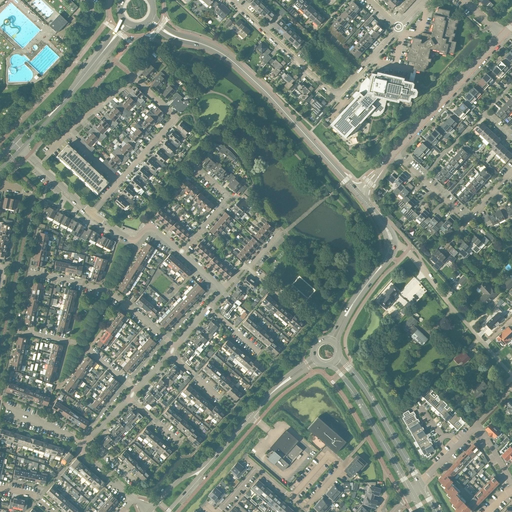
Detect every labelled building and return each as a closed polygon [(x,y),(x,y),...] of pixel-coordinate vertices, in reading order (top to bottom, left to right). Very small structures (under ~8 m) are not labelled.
[(255,0),(251,5),(256,9),(262,2),(260,0),(255,0)] [(298,0),(295,4),(300,9),(306,1),(304,0),(298,0)] [(397,0),(391,0),(388,4),(392,9),(399,2),(397,0)] [(408,0),(405,0),(399,7),(404,12),(412,3),(408,0)] [(479,0),(489,9),(493,5),(487,0),(479,0)] [(311,6),(306,1),(300,9),(304,13),(311,6)] [(216,2),(212,7),(214,9),(213,10),(223,19),(230,12),(220,3),(219,4),(216,2)] [(267,6),(262,2),(256,9),(260,13),(267,6)] [(349,7),(356,13),(361,9),(354,2),(349,7)] [(260,13),(265,18),(271,10),(267,6),(260,13)] [(304,13),(309,17),(315,10),(311,6),(304,13)] [(349,7),(345,11),(352,18),(356,13),(349,7)] [(410,46),(407,60),(412,62),(415,62),(413,69),(414,69),(416,70),(420,70),(424,71),(425,68),(426,69),(427,65),(428,65),(430,58),(429,58),(431,49),(440,51),(439,52),(447,54),(447,52),(454,54),(457,41),(452,40),(457,19),(448,17),(449,12),(450,10),(438,8),(437,12),(436,15),(435,14),(432,28),(433,29),(432,33),(432,35),(424,33),(422,33),(420,39),(413,37),(412,41),(411,47),(410,46)] [(276,15),(271,10),(265,18),(269,22),(276,15)] [(309,17),(313,21),(320,14),(315,10),(309,17)] [(348,23),(352,18),(345,11),(341,16),(348,23)] [(362,19),(365,21),(370,15),(368,12),(362,19)] [(50,24),(49,25),(57,33),(65,25),(67,26),(69,23),(59,14),(50,24)] [(320,14),(313,21),(318,26),(325,19),(320,14)] [(341,16),(336,21),(343,27),(348,23),(341,16)] [(372,16),(366,22),(368,25),(374,18),(372,16)] [(229,19),(224,25),(227,28),(232,22),(229,19)] [(274,26),(279,31),(286,24),(281,19),(274,26)] [(233,28),(244,38),(250,32),(242,25),(243,24),(240,21),(233,28)] [(332,25),(334,27),(336,29),(339,32),(341,33),(342,35),(344,32),(341,30),(343,27),(336,21),(332,25)] [(372,28),(379,35),(384,30),(381,27),(382,26),(377,21),(376,22),(376,23),(372,28)] [(279,31),(283,35),(290,28),(286,24),(279,31)] [(283,35),(288,39),(295,32),(290,28),(283,35)] [(372,28),(368,33),(375,39),(379,35),(372,28)] [(288,39),(293,44),(299,36),(295,32),(288,39)] [(368,33),(363,37),(371,44),(375,39),(368,33)] [(299,36),(293,44),(298,48),(304,41),(299,36)] [(363,37),(359,42),(366,49),(371,44),(363,37)] [(314,49),(309,54),(326,71),(324,73),(336,84),(352,66),(338,54),(337,55),(320,40),(313,47),(314,49)] [(359,42),(355,47),(362,53),(366,49),(359,42)] [(264,53),(267,56),(271,52),(262,43),(257,49),(262,54),(264,53)] [(362,53),(355,47),(350,51),(358,58),(362,53)] [(264,62),(266,64),(272,58),(269,56),(264,62)] [(272,58),(266,64),(267,63),(275,70),(273,72),(278,77),(276,79),(278,80),(280,77),(279,77),(284,72),(285,71),(282,68),(287,63),(283,60),(280,64),(276,61),(276,62),(272,58)] [(510,69),(511,67),(511,66),(504,59),(502,61),(501,61),(497,66),(504,72),(508,67),(510,69)] [(149,60),(144,66),(146,68),(142,73),(148,78),(155,70),(150,65),(152,63),(149,60)] [(493,71),(491,73),(499,81),(502,78),(500,76),(504,72),(497,66),(493,70),(493,71)] [(355,99),(330,125),(345,138),(360,122),(361,123),(369,114),(371,115),(373,115),(375,115),(378,115),(380,114),(381,112),(383,111),(384,108),(386,98),(400,101),(400,99),(402,100),(403,100),(409,101),(410,101),(411,101),(412,96),(415,96),(417,95),(418,91),(417,88),(414,88),(415,83),(414,82),(414,81),(414,78),(416,70),(414,69),(413,73),(411,73),(409,80),(409,81),(405,80),(405,77),(388,74),(378,71),(378,72),(378,74),(373,72),(372,74),(370,75),(369,76),(366,79),(367,80),(367,82),(364,82),(361,84),(359,94),(357,97),(354,94),(352,96),(355,99)] [(157,80),(153,84),(158,89),(168,79),(164,75),(161,71),(155,78),(157,80)] [(285,73),(284,72),(279,77),(280,77),(287,84),(285,86),(291,91),(290,92),(291,93),(296,89),(296,88),(295,88),(298,85),(294,82),(299,77),(296,74),(292,78),(288,74),(287,75),(285,73)] [(487,73),(482,78),(489,84),(493,80),(497,83),(499,81),(491,73),(489,75),(487,73)] [(478,83),(476,85),(485,93),(487,90),(485,89),(489,84),(482,78),(478,83)] [(167,87),(162,94),(167,99),(175,91),(172,88),(175,86),(169,81),(165,85),(167,87)] [(301,97),(306,102),(304,105),(305,105),(304,106),(304,107),(308,103),(308,102),(312,98),(313,97),(310,93),(314,88),(311,86),(308,89),(302,84),(301,85),(299,84),(298,85),(295,88),(296,88),(296,89),(302,95),(301,97)] [(474,87),(469,92),(476,98),(480,94),(483,95),(485,93),(476,85),(474,87)] [(129,93),(141,104),(143,101),(141,98),(144,95),(137,88),(134,91),(132,89),(129,93)] [(173,101),(170,104),(180,113),(189,103),(189,104),(187,102),(187,101),(183,101),(182,102),(180,100),(182,98),(177,92),(171,98),(173,101)] [(467,99),(465,101),(473,109),(476,106),(472,103),(476,98),(469,92),(465,97),(467,99)] [(125,101),(132,107),(135,104),(138,106),(141,104),(129,93),(126,96),(128,98),(125,101)] [(312,98),(308,102),(308,103),(315,110),(313,111),(317,115),(314,118),(318,121),(327,112),(322,108),(327,103),(324,100),(320,104),(314,98),(313,99),(312,98)] [(127,114),(129,116),(132,113),(129,111),(132,107),(125,101),(122,104),(121,102),(118,105),(117,105),(127,114)] [(463,103),(458,107),(465,114),(469,109),(471,111),(473,109),(465,101),(463,103)] [(124,117),(127,114),(117,105),(118,105),(115,103),(112,107),(114,108),(111,111),(118,118),(121,114),(124,117)] [(511,109),(506,104),(501,108),(508,115),(511,110),(511,109)] [(148,111),(160,122),(163,118),(161,116),(164,113),(157,107),(154,110),(151,108),(148,111)] [(455,113),(452,115),(461,123),(463,120),(461,118),(465,114),(458,107),(454,112),(455,113)] [(508,115),(501,108),(497,113),(504,119),(508,115)] [(103,116),(115,127),(118,124),(115,121),(118,118),(111,111),(109,114),(107,112),(103,116)] [(157,125),(160,122),(148,111),(146,114),(148,116),(145,120),(152,126),(155,123),(157,125)] [(450,116),(445,121),(452,128),(456,123),(459,125),(461,123),(452,115),(450,117),(450,116)] [(112,129),(115,127),(103,116),(100,119),(102,121),(99,124),(106,130),(109,127),(112,129)] [(152,126),(145,120),(142,123),(139,120),(137,123),(148,134),(151,131),(150,129),(152,126)] [(441,127),(439,129),(448,137),(448,136),(450,134),(448,132),(452,128),(445,121),(441,126),(441,127)] [(181,122),(177,128),(181,132),(179,134),(185,139),(187,136),(185,134),(189,129),(181,122)] [(133,132),(140,139),(143,136),(145,138),(148,134),(137,123),(134,126),(137,129),(133,132)] [(475,130),(480,134),(487,127),(482,123),(475,130)] [(92,128),(103,139),(106,136),(103,134),(106,130),(99,124),(97,127),(95,125),(92,128)] [(480,134),(485,138),(491,131),(487,127),(480,134)] [(100,142),(103,139),(92,128),(88,132),(90,134),(88,136),(94,143),(98,139),(100,142)] [(435,128),(431,133),(438,140),(442,135),(446,139),(448,137),(439,129),(438,130),(435,128)] [(173,131),(169,137),(172,140),(170,142),(177,148),(181,143),(179,142),(182,138),(173,131)] [(485,138),(489,143),(496,136),(491,131),(485,138)] [(136,147),(136,146),(140,143),(138,141),(140,139),(133,132),(130,136),(127,133),(125,136),(126,137),(136,147)] [(427,138),(425,141),(433,148),(435,146),(436,146),(434,144),(438,140),(431,133),(427,138)] [(94,143),(88,136),(85,139),(83,137),(80,141),(91,152),(94,149),(91,146),(94,143)] [(489,143),(494,146),(494,147),(498,142),(500,140),(496,136),(489,143)] [(123,146),(130,153),(133,150),(134,151),(138,148),(136,146),(136,147),(126,137),(123,140),(126,143),(123,146)] [(166,141),(162,146),(166,150),(164,153),(170,157),(172,155),(170,153),(174,148),(166,141)] [(423,142),(418,147),(425,154),(429,149),(431,151),(433,148),(425,141),(423,143),(423,142)] [(211,143),(208,147),(212,151),(217,145),(217,144),(216,143),(214,142),(212,142),(211,143)] [(492,149),(496,153),(503,146),(498,142),(494,147),(494,146),(492,149)] [(70,169),(81,157),(75,152),(76,151),(74,149),(73,150),(67,144),(56,156),(60,160),(60,161),(65,165),(70,169)] [(130,153),(123,146),(120,149),(117,147),(114,150),(126,161),(129,157),(127,155),(130,153)] [(496,153),(501,157),(508,150),(503,146),(496,153)] [(425,154),(418,147),(414,152),(412,155),(415,157),(421,162),(423,160),(421,158),(425,154)] [(462,148),(457,153),(464,159),(469,155),(462,148)] [(111,159),(118,165),(121,162),(123,164),(126,161),(114,150),(112,153),(114,155),(111,159)] [(158,150),(154,155),(157,159),(155,161),(163,168),(165,165),(163,163),(165,161),(164,160),(166,157),(158,150)] [(511,154),(508,150),(501,157),(506,162),(511,154)] [(211,159),(210,159),(206,156),(207,154),(205,152),(200,158),(202,160),(200,163),(202,165),(203,164),(205,166),(211,159)] [(457,153),(453,158),(460,164),(464,159),(457,153)] [(81,157),(70,169),(74,173),(73,173),(79,178),(83,182),(94,170),(89,165),(90,163),(87,161),(86,162),(81,157)] [(150,158),(145,164),(150,168),(148,170),(155,176),(157,174),(155,172),(157,170),(155,169),(158,166),(150,158)] [(219,164),(216,162),(212,158),(210,159),(211,159),(205,166),(207,168),(206,168),(209,171),(212,168),(214,170),(214,169),(219,164)] [(453,158),(449,162),(456,169),(460,164),(453,158)] [(118,165),(111,159),(108,162),(105,159),(103,162),(114,173),(117,170),(116,168),(118,165)] [(449,162),(445,167),(452,173),(456,169),(449,162)] [(219,177),(225,171),(220,167),(222,165),(219,163),(219,164),(214,169),(216,171),(214,174),(217,176),(217,175),(219,177)] [(142,167),(137,173),(141,176),(139,178),(145,184),(147,181),(146,180),(150,175),(142,167)] [(445,167),(440,171),(447,178),(452,173),(445,167)] [(484,168),(479,173),(486,180),(491,175),(484,168)] [(233,175),(231,173),(226,169),(225,171),(219,177),(221,179),(221,180),(223,182),(226,179),(228,181),(233,175)] [(100,175),(94,170),(83,182),(87,186),(92,191),(92,190),(97,194),(108,183),(102,177),(103,176),(101,174),(100,175)] [(447,178),(440,171),(436,176),(443,183),(447,178)] [(405,187),(401,183),(407,176),(403,172),(397,179),(392,174),(388,179),(393,183),(395,181),(399,185),(397,187),(401,191),(405,187)] [(479,173),(475,178),(482,184),(486,180),(479,173)] [(233,175),(228,181),(230,183),(227,185),(230,188),(230,187),(233,189),(238,182),(234,178),(235,177),(233,175)] [(135,177),(130,182),(135,187),(133,189),(138,193),(142,189),(140,187),(143,184),(135,177)] [(475,178),(471,182),(478,189),(482,184),(475,178)] [(184,190),(190,183),(191,181),(190,180),(189,181),(188,180),(188,181),(185,179),(179,185),(179,186),(176,189),(178,191),(181,187),(184,189),(184,190)] [(238,182),(233,189),(235,191),(234,191),(237,194),(239,191),(242,193),(247,187),(244,185),(243,186),(238,182)] [(403,197),(402,199),(406,204),(410,199),(406,195),(414,186),(409,182),(405,187),(401,191),(397,187),(393,191),(397,196),(399,193),(403,197)] [(454,185),(452,182),(446,189),(449,191),(454,185)] [(471,182),(467,187),(474,194),(478,189),(471,182)] [(188,193),(194,187),(195,185),(194,184),(194,185),(193,184),(192,185),(190,183),(184,190),(184,189),(180,193),(182,195),(186,191),(188,193)] [(131,203),(132,204),(133,204),(135,202),(132,200),(134,198),(132,196),(135,193),(127,186),(122,191),(126,195),(124,197),(126,199),(126,198),(131,203)] [(450,192),(452,195),(458,188),(456,186),(450,192)] [(188,193),(185,197),(187,199),(190,195),(193,198),(199,191),(200,189),(199,188),(199,189),(198,188),(197,189),(194,187),(188,193)] [(467,187),(462,192),(469,198),(474,194),(467,187)] [(198,204),(204,197),(202,195),(203,194),(202,193),(202,192),(201,192),(200,193),(194,200),(196,202),(193,206),(195,208),(198,204)] [(469,198),(462,192),(458,197),(465,203),(469,198)] [(198,204),(201,206),(198,210),(200,212),(203,208),(209,201),(206,199),(207,198),(206,197),(207,196),(206,196),(204,197),(198,204)] [(0,203),(0,207),(3,208),(3,207),(8,208),(10,198),(5,197),(4,200),(1,200),(0,203)] [(126,198),(126,199),(124,201),(119,197),(114,202),(123,209),(127,204),(129,206),(131,203),(126,198)] [(402,199),(398,204),(402,208),(404,206),(408,210),(406,212),(403,215),(408,219),(411,216),(415,211),(410,207),(416,201),(412,197),(410,199),(406,204),(402,199)] [(10,198),(8,208),(14,209),(15,206),(18,207),(19,200),(10,198)] [(203,208),(206,210),(202,214),(204,216),(207,212),(208,212),(214,205),(211,203),(212,202),(211,201),(211,200),(210,199),(209,201),(203,208)] [(242,211),(243,211),(246,206),(248,208),(250,205),(244,200),(242,202),(239,200),(237,203),(238,203),(236,205),(242,211)] [(505,205),(502,206),(508,219),(510,218),(510,217),(510,216),(511,215),(511,205),(511,204),(506,207),(505,205)] [(53,219),(56,215),(54,214),(55,210),(53,209),(54,208),(48,205),(47,205),(47,206),(42,214),(43,215),(46,217),(46,216),(53,219)] [(165,213),(162,211),(166,207),(164,205),(160,209),(154,216),(157,218),(156,219),(157,220),(158,221),(159,220),(165,213)] [(244,212),(243,211),(242,211),(236,205),(234,207),(231,209),(234,212),(232,214),(238,219),(244,212)] [(500,210),(495,213),(499,222),(505,219),(505,220),(508,219),(502,206),(499,208),(500,210)] [(159,220),(162,222),(161,223),(162,224),(161,224),(162,225),(164,224),(169,217),(167,215),(170,211),(168,209),(165,213),(159,220)] [(411,216),(408,219),(410,221),(413,218),(415,220),(417,218),(421,222),(419,224),(424,228),(428,224),(423,220),(427,215),(429,213),(425,209),(419,215),(415,211),(411,216)] [(432,219),(427,215),(423,220),(428,224),(430,221),(434,225),(432,228),(436,232),(440,227),(436,223),(440,219),(444,214),(440,210),(432,219)] [(228,223),(232,226),(234,224),(230,221),(232,218),(225,212),(224,211),(223,212),(222,213),(223,214),(221,217),(228,223)] [(56,215),(53,219),(60,223),(65,215),(60,213),(58,216),(56,215)] [(164,224),(166,226),(165,227),(166,228),(167,229),(168,228),(174,221),(171,219),(175,215),(173,213),(169,217),(164,224)] [(493,225),(499,222),(495,213),(489,216),(488,213),(482,216),(487,226),(492,223),(493,225)] [(60,223),(68,227),(72,219),(70,218),(65,215),(60,223)] [(224,227),(228,231),(230,229),(226,225),(228,223),(221,217),(220,216),(219,217),(218,218),(220,219),(217,221),(224,227)] [(440,219),(436,223),(440,227),(442,225),(446,229),(444,231),(449,236),(453,231),(449,227),(455,220),(450,216),(444,223),(440,219)] [(68,227),(72,230),(71,233),(73,234),(79,223),(74,220),(74,221),(72,219),(68,227)] [(269,232),(269,233),(270,234),(271,233),(271,232),(271,231),(270,231),(273,228),(266,222),(262,219),(260,221),(264,224),(262,227),(269,232)] [(181,226),(184,222),(182,220),(179,224),(176,222),(170,229),(171,229),(169,230),(170,231),(171,231),(172,231),(173,230),(175,233),(181,226)] [(220,232),(224,235),(226,233),(222,230),(224,227),(217,221),(216,220),(215,221),(215,222),(216,223),(213,226),(220,232)] [(80,238),(84,230),(82,229),(84,226),(79,223),(73,234),(73,235),(80,238)] [(262,227),(258,223),(256,225),(260,228),(258,231),(265,237),(266,238),(267,237),(268,236),(267,235),(269,233),(269,232),(262,227)] [(181,226),(175,233),(174,234),(175,235),(176,235),(177,234),(180,237),(186,230),(189,226),(187,224),(184,228),(181,226)] [(220,232),(213,226),(212,225),(211,226),(211,227),(212,228),(209,231),(216,236),(220,240),(222,238),(218,234),(220,232)] [(87,231),(84,230),(80,238),(85,240),(87,237),(89,239),(93,231),(88,228),(87,231)] [(180,237),(178,238),(179,239),(180,238),(181,239),(182,238),(184,241),(190,234),(193,230),(191,228),(188,232),(186,230),(180,237)] [(258,231),(254,228),(253,230),(256,233),(254,236),(261,242),(262,243),(263,242),(263,241),(264,240),(263,240),(265,237),(258,231)] [(89,239),(96,242),(99,238),(96,237),(98,233),(93,231),(89,239)] [(470,239),(472,241),(477,245),(473,250),(477,253),(481,249),(479,247),(483,243),(485,245),(489,240),(485,236),(481,240),(474,234),(470,239)] [(96,242),(103,246),(107,239),(103,236),(101,239),(99,238),(96,242)] [(249,242),(255,248),(257,245),(259,246),(259,245),(260,246),(261,245),(259,243),(253,237),(250,240),(246,237),(245,239),(248,242),(249,242)] [(455,242),(460,246),(464,250),(460,254),(465,258),(469,254),(467,252),(471,248),(473,250),(477,245),(472,241),(468,245),(460,237),(455,242)] [(107,239),(103,246),(111,250),(113,246),(115,243),(115,242),(115,241),(113,240),(112,241),(107,239)] [(197,255),(199,253),(205,246),(202,244),(205,240),(203,239),(200,242),(194,249),(197,251),(196,253),(197,253),(196,254),(197,255)] [(249,242),(248,242),(246,245),(242,241),(241,243),(244,247),(245,247),(251,252),(254,250),(255,251),(255,250),(256,250),(257,249),(255,248),(249,242)] [(143,247),(152,253),(155,248),(147,243),(145,246),(144,245),(143,247)] [(205,246),(199,253),(201,255),(200,256),(201,257),(201,258),(202,259),(203,257),(209,250),(206,248),(210,244),(208,243),(205,246)] [(445,248),(448,250),(452,254),(448,259),(452,263),(456,258),(454,256),(458,252),(460,254),(464,250),(460,246),(456,250),(450,244),(445,248)] [(209,250),(203,257),(206,259),(205,260),(206,261),(205,262),(206,263),(208,261),(214,254),(211,252),(214,248),(212,246),(209,250)] [(245,247),(244,247),(242,249),(238,246),(237,248),(241,251),(247,257),(250,254),(251,255),(252,254),(252,255),(253,254),(251,252),(245,247)] [(150,258),(152,253),(143,247),(142,249),(143,250),(141,252),(150,258)] [(437,248),(431,255),(433,257),(432,259),(436,263),(440,267),(444,263),(444,262),(442,261),(446,257),(448,259),(452,254),(448,250),(444,254),(437,248)] [(241,251),(238,254),(234,250),(233,252),(237,256),(236,256),(243,262),(246,259),(247,260),(248,259),(249,258),(247,257),(241,251)] [(147,262),(150,258),(141,252),(139,255),(137,256),(147,262)] [(168,265),(169,264),(175,257),(173,255),(173,256),(170,254),(164,261),(168,265)] [(219,261),(223,257),(221,255),(217,259),(215,257),(209,263),(208,265),(209,266),(209,265),(210,266),(211,265),(213,267),(219,261)] [(144,267),(147,262),(137,256),(136,258),(137,259),(135,262),(144,267)] [(95,262),(106,266),(106,263),(107,260),(97,257),(95,262)] [(169,264),(173,268),(178,261),(176,259),(177,258),(175,257),(169,264)] [(224,265),(227,261),(225,259),(222,263),(219,261),(213,267),(212,269),(213,270),(213,269),(214,270),(215,269),(218,271),(224,265)] [(177,271),(183,264),(181,262),(181,263),(178,261),(173,268),(171,269),(175,273),(177,271)] [(94,267),(103,270),(104,267),(105,268),(106,266),(95,262),(94,267)] [(141,271),(144,267),(135,262),(134,264),(133,264),(132,266),(141,271)] [(228,269),(232,265),(230,263),(226,267),(224,265),(218,271),(217,273),(218,274),(218,273),(219,274),(220,273),(222,275),(228,269)] [(177,271),(181,275),(187,268),(184,266),(185,265),(183,264),(177,271)] [(131,268),(129,271),(138,276),(141,271),(132,266),(130,268),(131,268)] [(94,267),(92,272),(102,276),(103,274),(102,273),(103,270),(94,267)] [(228,269),(222,275),(221,277),(222,278),(222,277),(223,278),(224,277),(227,279),(233,273),(236,269),(234,267),(231,271),(228,269)] [(181,275),(180,275),(184,279),(191,271),(189,269),(189,270),(187,268),(181,275)] [(135,281),(138,276),(129,271),(128,273),(127,273),(126,275),(135,281)] [(102,276),(92,272),(90,278),(100,281),(101,278),(102,278),(102,276)] [(132,285),(135,281),(126,275),(125,277),(124,280),(132,285)] [(243,287),(248,291),(250,287),(252,289),(257,283),(253,280),(252,279),(248,276),(243,282),(245,283),(242,287),(243,287)] [(503,284),(509,289),(511,285),(511,278),(510,277),(503,284)] [(129,290),(132,285),(124,280),(122,282),(121,282),(120,284),(129,290)] [(497,294),(485,281),(478,287),(484,294),(478,299),(484,306),(497,294)] [(193,287),(201,295),(203,294),(202,293),(205,291),(197,283),(193,287)] [(132,291),(129,290),(120,284),(119,286),(120,286),(118,289),(126,294),(125,295),(125,296),(127,297),(128,297),(132,291)] [(388,292),(381,300),(383,302),(383,303),(385,304),(388,306),(393,301),(391,299),(399,292),(396,289),(395,288),(394,288),(392,285),(388,289),(387,291),(388,292)] [(193,287),(189,291),(197,299),(199,296),(200,297),(201,295),(193,287)] [(235,292),(243,298),(246,294),(247,295),(249,292),(248,291),(243,287),(242,287),(241,289),(238,287),(235,292)] [(185,295),(187,296),(194,303),(195,301),(197,299),(189,291),(185,295)] [(232,300),(238,305),(241,302),(240,302),(243,298),(235,292),(232,296),(234,298),(232,300)] [(266,305),(272,298),(267,295),(261,301),(266,305)] [(140,306),(145,299),(141,296),(136,302),(140,306)] [(187,296),(183,300),(190,306),(192,304),(192,305),(194,303),(187,296)] [(268,311),(269,310),(276,302),(272,298),(266,305),(264,307),(268,311)] [(140,306),(144,309),(149,303),(145,299),(140,306)] [(183,300),(179,304),(186,311),(188,309),(187,309),(190,306),(183,300)] [(224,305),(232,311),(235,307),(236,308),(238,305),(232,300),(230,302),(228,301),(224,305)] [(280,306),(276,302),(269,310),(269,312),(272,314),(273,314),(274,312),(280,306)] [(404,308),(401,311),(405,314),(413,306),(408,302),(407,303),(407,304),(406,305),(405,306),(405,307),(404,308)] [(149,303),(144,309),(148,313),(153,307),(149,303)] [(186,311),(179,304),(178,303),(174,307),(176,308),(182,314),(184,312),(185,313),(186,311)] [(153,307),(148,313),(152,316),(158,310),(157,310),(158,308),(156,305),(155,305),(154,307),(153,307)] [(232,311),(224,305),(221,309),(223,311),(221,313),(228,318),(230,315),(229,315),(232,311)] [(284,310),(280,306),(274,312),(279,316),(284,310)] [(176,308),(172,312),(179,319),(181,317),(180,316),(182,314),(176,308)] [(496,325),(496,326),(499,323),(503,318),(500,315),(502,312),(498,308),(490,315),(493,317),(486,323),(491,329),(496,325)] [(289,313),(284,310),(279,316),(283,320),(289,313)] [(167,314),(175,322),(177,320),(179,319),(172,312),(170,311),(167,314)] [(117,317),(124,323),(128,318),(120,312),(117,317)] [(293,317),(289,313),(283,320),(287,324),(289,322),(293,317)] [(167,314),(163,318),(172,327),(173,325),(173,324),(175,322),(167,314)] [(289,322),(293,326),(299,319),(294,315),(293,317),(289,322)] [(412,336),(422,345),(428,339),(413,325),(414,323),(415,324),(418,321),(412,316),(402,327),(407,332),(407,331),(412,335),(412,336)] [(117,317),(113,322),(121,327),(124,323),(117,317)] [(247,327),(252,320),(248,317),(242,323),(247,327)] [(172,327),(163,318),(159,322),(167,330),(169,328),(170,328),(172,327)] [(299,319),(293,326),(292,328),(296,331),(303,323),(299,319)] [(218,333),(216,331),(218,328),(219,329),(222,326),(216,320),(213,323),(211,321),(208,325),(218,334),(218,333)] [(257,324),(252,320),(247,327),(251,331),(257,324)] [(118,332),(121,327),(113,322),(110,326),(118,332)] [(251,331),(255,334),(261,328),(257,324),(251,331)] [(217,334),(218,334),(208,325),(204,329),(207,331),(205,333),(211,339),(213,336),(212,335),(215,332),(217,334)] [(114,336),(118,332),(110,326),(107,331),(114,336)] [(511,330),(508,327),(496,338),(497,338),(497,340),(498,341),(499,341),(504,346),(511,337),(511,330)] [(265,332),(261,328),(255,334),(259,338),(265,332)] [(265,332),(259,338),(264,342),(269,335),(271,334),(270,334),(271,333),(268,331),(267,331),(267,330),(265,332)] [(107,331),(103,335),(111,341),(114,336),(107,331)] [(197,338),(205,344),(208,341),(209,341),(211,339),(205,333),(203,336),(200,334),(197,338)] [(146,342),(153,348),(155,345),(155,344),(156,343),(151,339),(152,338),(148,334),(146,337),(148,339),(146,342)] [(103,335),(100,340),(107,345),(111,341),(103,335)] [(264,342),(268,346),(272,341),(274,339),(269,335),(264,342)] [(194,346),(200,352),(202,349),(201,348),(205,344),(197,338),(193,342),(196,344),(194,346)] [(267,346),(266,347),(271,351),(277,345),(278,343),(274,339),(272,341),(268,346),(267,346)] [(107,345),(100,340),(96,344),(104,350),(107,345)] [(226,350),(232,344),(228,340),(222,346),(226,350)] [(146,342),(142,346),(148,351),(149,350),(150,351),(153,348),(146,342)] [(277,345),(271,351),(275,355),(283,347),(278,343),(277,345)] [(226,350),(231,354),(236,347),(232,344),(226,350)] [(142,346),(138,350),(145,356),(148,353),(147,352),(148,351),(142,346)] [(200,352),(194,346),(192,349),(190,347),(186,351),(194,357),(197,354),(198,354),(200,352)] [(231,354),(229,356),(233,360),(241,351),(236,347),(231,354)] [(132,353),(140,360),(141,359),(142,359),(145,356),(138,350),(136,348),(132,353)] [(454,359),(457,361),(458,363),(462,360),(464,363),(470,358),(464,350),(454,359)] [(194,357),(186,351),(183,355),(185,357),(183,359),(189,365),(192,362),(191,361),(194,357)] [(245,355),(241,351),(233,360),(238,363),(245,355)] [(129,357),(131,359),(138,365),(140,362),(139,361),(140,360),(132,353),(129,357)] [(249,359),(245,355),(238,363),(242,367),(249,359)] [(84,361),(92,366),(95,362),(88,356),(84,361)] [(131,359),(127,363),(133,368),(134,367),(135,368),(138,365),(131,359)] [(253,362),(249,359),(242,367),(246,371),(248,369),(250,367),(249,367),(254,362),(253,362)] [(254,371),(259,364),(255,360),(253,362),(254,362),(249,367),(250,367),(248,369),(252,373),(254,371)] [(84,361),(81,365),(88,371),(92,366),(84,361)] [(207,372),(213,366),(208,362),(203,368),(207,372)] [(133,368),(127,363),(123,367),(130,374),(133,370),(132,369),(133,368)] [(259,364),(254,371),(258,375),(264,368),(259,364)] [(81,365),(77,370),(85,376),(88,371),(81,365)] [(179,379),(177,377),(179,374),(180,375),(183,372),(177,366),(174,369),(172,367),(169,371),(179,380),(179,379)] [(207,372),(211,376),(217,369),(213,366),(207,372)] [(211,376),(216,380),(221,373),(217,369),(211,376)] [(81,380),(85,376),(77,370),(74,374),(81,380)] [(179,380),(169,371),(165,375),(167,377),(165,379),(171,384),(174,382),(173,381),(176,378),(179,380)] [(216,380),(220,383),(226,377),(221,373),(216,380)] [(78,385),(81,380),(74,374),(70,379),(78,385)] [(230,381),(226,377),(220,383),(224,387),(230,381)] [(110,383),(116,388),(117,387),(118,387),(121,384),(113,378),(110,383)] [(70,379),(67,384),(73,389),(74,389),(78,385),(70,379)] [(157,383),(165,390),(168,386),(169,387),(171,384),(165,379),(163,381),(161,379),(157,383)] [(488,386),(483,380),(480,383),(478,382),(474,385),(478,390),(475,393),(479,398),(484,394),(482,391),(488,386)] [(224,387),(228,391),(229,391),(233,386),(234,385),(234,384),(230,381),(224,387)] [(12,392),(14,385),(9,383),(7,388),(6,388),(5,391),(11,394),(12,393),(12,392)] [(110,383),(106,387),(113,393),(116,390),(115,389),(116,388),(110,383)] [(165,390),(157,383),(154,387),(156,389),(154,391),(160,397),(162,394),(161,393),(165,390)] [(73,389),(67,384),(63,388),(70,393),(69,394),(72,396),(76,390),(74,389),(73,389)] [(20,386),(14,385),(12,392),(12,393),(17,394),(20,386)] [(182,391),(187,395),(193,389),(188,385),(182,391)] [(238,388),(234,385),(233,386),(229,391),(228,391),(227,393),(231,396),(237,390),(238,388)] [(422,392),(420,394),(427,401),(426,402),(428,404),(434,397),(430,394),(433,391),(428,386),(425,389),(425,388),(422,391),(422,392)] [(106,387),(102,391),(109,397),(110,395),(111,396),(113,393),(106,387)] [(30,390),(25,388),(22,396),(27,398),(30,390)] [(197,392),(193,389),(187,395),(186,397),(186,398),(188,400),(190,400),(191,399),(197,392)] [(27,398),(32,400),(35,392),(30,390),(27,398)] [(237,390),(231,396),(236,400),(242,394),(237,390)] [(102,391),(99,396),(106,402),(109,399),(108,398),(109,397),(102,391)] [(146,396),(153,402),(157,399),(158,399),(160,397),(154,391),(152,394),(150,392),(146,396)] [(32,400),(37,402),(40,394),(35,392),(32,400)] [(191,399),(195,403),(201,396),(197,392),(191,399)] [(37,402),(42,404),(45,396),(40,394),(37,402)] [(106,402),(99,396),(97,394),(93,399),(95,400),(101,405),(102,404),(103,405),(106,402)] [(434,397),(428,404),(430,406),(431,405),(436,410),(444,401),(441,398),(438,401),(436,399),(439,396),(437,395),(434,397)] [(45,396),(42,404),(47,406),(50,398),(45,396)] [(153,402),(146,396),(142,399),(145,401),(142,404),(149,409),(151,407),(150,406),(153,402)] [(195,403),(200,407),(205,400),(201,396),(195,403)] [(101,405),(95,400),(91,405),(99,411),(101,407),(101,405)] [(210,404),(205,400),(200,407),(204,410),(210,404)] [(57,411),(61,404),(56,401),(52,408),(57,411)] [(444,401),(436,410),(441,414),(440,415),(443,417),(451,408),(450,407),(447,409),(445,407),(447,404),(444,401)] [(57,411),(61,414),(65,407),(67,405),(62,402),(61,404),(57,411)] [(214,407),(210,404),(204,410),(208,414),(210,412),(214,408),(214,407)] [(483,409),(479,404),(473,409),(477,414),(483,409)] [(208,414),(213,418),(220,410),(216,406),(214,407),(214,408),(210,412),(208,414)] [(70,410),(65,407),(61,414),(66,417),(70,410)] [(168,417),(173,411),(169,407),(163,413),(168,417)] [(66,417),(70,419),(76,410),(71,408),(70,410),(66,417)] [(451,408),(443,417),(445,419),(446,419),(451,423),(456,417),(458,415),(455,412),(452,415),(450,413),(453,410),(451,408)] [(70,419),(75,422),(80,413),(76,410),(70,419)] [(213,418),(217,422),(224,413),(220,410),(213,418)] [(404,416),(402,418),(407,425),(417,419),(414,415),(415,414),(414,411),(410,413),(408,410),(406,411),(404,413),(403,413),(404,416)] [(132,411),(128,415),(135,422),(138,418),(139,419),(142,416),(141,416),(143,415),(140,412),(139,413),(136,411),(134,413),(132,411)] [(168,417),(172,421),(178,414),(173,411),(168,417)] [(85,416),(80,413),(75,422),(79,425),(85,416)] [(182,418),(178,414),(172,421),(176,425),(182,418)] [(124,423),(130,429),(132,426),(132,425),(135,422),(128,415),(124,418),(126,421),(124,423)] [(456,417),(451,423),(455,428),(455,429),(457,431),(463,425),(459,421),(462,418),(458,415),(456,417)] [(85,416),(79,425),(78,426),(84,430),(86,427),(85,426),(90,419),(85,416)] [(307,428),(310,431),(335,453),(346,441),(317,417),(307,428)] [(186,422),(182,418),(176,425),(181,429),(186,422)] [(417,419),(407,425),(411,433),(421,427),(419,423),(420,422),(418,419),(417,419)] [(181,429),(185,432),(192,424),(188,420),(186,422),(181,429)] [(130,429),(124,423),(122,425),(120,423),(116,427),(123,434),(127,430),(127,431),(130,429)] [(185,432),(189,436),(193,431),(195,430),(197,428),(192,424),(185,432)] [(486,429),(485,429),(489,433),(488,434),(491,437),(492,436),(494,438),(497,435),(498,437),(502,434),(500,432),(500,431),(496,427),(495,428),(491,424),(489,426),(488,425),(486,428),(486,429)] [(421,427),(411,433),(415,440),(426,434),(423,430),(424,429),(422,426),(421,427)] [(123,434),(116,427),(112,430),(114,432),(112,435),(118,441),(121,438),(120,437),(123,434)] [(144,438),(145,438),(150,431),(146,428),(138,436),(143,440),(144,438)] [(1,439),(6,440),(9,431),(4,430),(4,429),(1,439)] [(199,433),(195,430),(193,431),(189,436),(187,438),(192,442),(199,433)] [(271,453),(265,456),(282,471),(288,464),(289,465),(302,450),(295,444),(298,440),(286,430),(270,448),(273,451),(272,454),(271,453)] [(11,445),(12,442),(15,433),(9,431),(6,440),(5,443),(11,445)] [(145,438),(149,442),(155,435),(150,431),(145,438)] [(12,442),(17,444),(20,435),(15,433),(12,442)] [(199,433),(192,442),(196,446),(204,437),(199,433)] [(426,434),(415,440),(420,448),(430,442),(428,438),(429,437),(427,434),(426,434)] [(17,444),(23,446),(26,436),(20,435),(17,444)] [(104,439),(111,445),(114,441),(116,443),(118,441),(112,435),(110,437),(108,435),(104,439)] [(149,442),(153,445),(159,439),(155,435),(149,442)] [(23,446),(28,447),(31,438),(26,436),(23,446)] [(28,447),(33,449),(36,440),(31,438),(28,447)] [(111,445),(104,439),(101,442),(107,449),(111,445)] [(153,445),(157,449),(163,443),(159,439),(153,445)] [(33,449),(39,451),(42,442),(37,440),(36,440),(33,449)] [(430,442),(420,448),(424,456),(426,455),(427,457),(431,455),(430,453),(435,450),(432,445),(433,445),(431,441),(430,442)] [(474,443),(469,448),(477,455),(480,451),(479,450),(479,449),(478,448),(479,447),(476,441),(474,443)] [(39,451),(44,453),(47,443),(42,442),(39,451)] [(44,453),(50,454),(53,445),(47,443),(44,453)] [(157,449),(162,453),(167,446),(163,443),(157,449)] [(50,454),(55,456),(58,447),(53,445),(50,454)] [(167,446),(162,453),(160,455),(164,459),(172,450),(167,446)] [(505,446),(501,451),(504,454),(502,455),(507,461),(510,458),(511,460),(511,448),(510,447),(508,449),(505,446)] [(55,456),(61,458),(64,448),(58,447),(55,456)] [(68,452),(64,448),(61,458),(67,463),(73,456),(69,452),(68,452)] [(469,448),(466,452),(473,459),(477,455),(469,448)] [(129,455),(131,453),(126,449),(118,457),(123,461),(129,455)] [(466,452),(462,455),(469,463),(473,459),(466,452)] [(123,461),(127,465),(133,459),(135,457),(131,453),(129,455),(123,461)] [(462,455),(458,459),(466,466),(469,463),(462,455)] [(352,462),(347,468),(346,469),(351,474),(351,473),(352,474),(351,475),(354,477),(365,464),(356,456),(353,459),(355,460),(353,462),(352,462)] [(139,461),(135,457),(133,459),(127,465),(131,469),(137,463),(139,461)] [(74,469),(81,462),(76,458),(70,466),(74,469)] [(458,459),(454,463),(462,470),(466,466),(458,459)] [(131,469),(135,473),(141,467),(143,465),(139,461),(137,463),(131,469)] [(81,462),(74,469),(78,473),(84,466),(81,462)] [(237,462),(231,469),(234,473),(234,474),(238,478),(246,469),(243,466),(242,467),(237,462)] [(454,463),(451,467),(458,474),(462,470),(454,463)] [(78,473),(82,476),(89,469),(84,466),(78,473)] [(135,473),(139,477),(145,471),(141,467),(135,473)] [(451,467),(447,471),(452,477),(454,478),(458,474),(451,467)] [(82,476),(86,480),(93,473),(89,469),(82,476)] [(147,469),(145,471),(139,477),(143,481),(151,473),(147,469)] [(439,478),(438,479),(446,487),(444,489),(452,497),(450,499),(457,506),(455,508),(458,511),(469,511),(480,502),(474,496),(475,496),(473,494),(467,488),(465,487),(464,488),(472,496),(465,502),(456,493),(458,491),(450,483),(453,481),(450,479),(452,477),(447,471),(439,478)] [(86,480),(90,484),(97,476),(93,473),(86,480)] [(90,484),(94,487),(101,480),(97,476),(90,484)] [(493,477),(489,481),(495,486),(499,482),(497,480),(498,479),(496,476),(494,477),(493,477)] [(101,480),(94,487),(99,491),(105,483),(101,480)] [(250,489),(255,492),(262,484),(260,482),(259,482),(258,480),(250,489)] [(489,481),(486,485),(491,490),(495,486),(489,481)] [(330,489),(339,497),(343,493),(342,492),(344,490),(349,489),(349,482),(341,483),(337,488),(334,485),(330,489)] [(366,495),(373,496),(373,493),(378,495),(380,489),(375,488),(375,482),(367,482),(367,486),(368,486),(366,495)] [(255,492),(259,496),(266,488),(264,486),(265,486),(262,484),(255,492)] [(46,493),(50,496),(56,490),(57,489),(53,485),(46,493)] [(486,485),(482,489),(487,494),(491,490),(486,485)] [(58,488),(57,489),(56,490),(50,496),(54,500),(60,494),(61,492),(58,488)] [(218,491),(215,488),(208,495),(214,499),(213,500),(216,503),(224,494),(219,490),(218,491)] [(266,488),(259,496),(263,499),(264,498),(270,491),(268,489),(267,489),(266,488)] [(335,502),(339,497),(330,489),(326,494),(329,497),(327,499),(332,503),(334,501),(335,502)] [(482,489),(478,492),(484,498),(487,494),(482,489)] [(263,499),(267,503),(274,495),(272,493),(273,493),(270,491),(264,498),(263,499)] [(478,492),(475,496),(474,496),(480,502),(484,498),(478,492)] [(54,500),(58,504),(64,497),(60,494),(54,500)] [(108,498),(116,506),(117,504),(117,503),(119,501),(111,494),(108,498)] [(267,503),(271,507),(279,498),(276,496),(274,495),(267,503)] [(373,496),(366,495),(363,503),(375,507),(377,501),(372,500),(373,496)] [(58,504),(62,507),(68,501),(64,497),(58,504)] [(11,499),(9,509),(12,509),(12,506),(13,506),(17,507),(18,507),(19,499),(14,498),(13,500),(11,499)] [(108,498),(104,503),(112,509),(114,507),(115,508),(116,506),(108,498)] [(271,507),(275,510),(282,502),(280,501),(281,500),(279,498),(271,507)] [(19,499),(18,507),(22,508),(23,508),(22,510),(25,511),(26,509),(27,502),(24,502),(25,500),(19,499)] [(320,500),(318,503),(327,511),(331,507),(333,509),(335,506),(332,503),(327,499),(325,501),(322,499),(320,500)] [(62,507),(67,511),(72,504),(68,501),(62,507)] [(74,502),(72,504),(67,511),(68,511),(72,511),(78,506),(74,502)] [(276,511),(280,511),(287,505),(284,503),(282,502),(275,510),(276,511)] [(104,503),(100,507),(106,511),(110,511),(109,511),(112,509),(104,503)] [(236,511),(242,507),(238,503),(229,511),(236,511)] [(325,511),(327,511),(318,503),(315,505),(316,506),(314,507),(317,510),(315,511),(325,511)]
